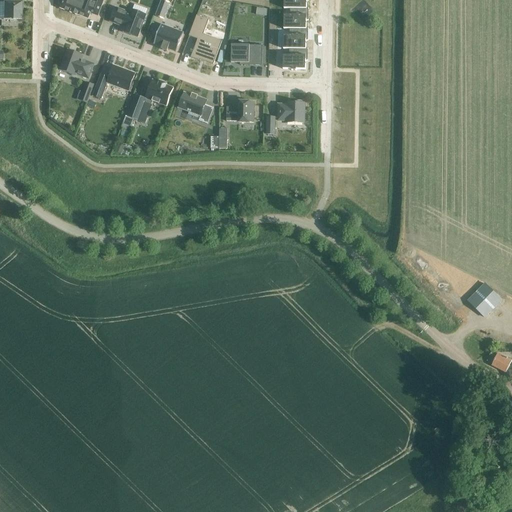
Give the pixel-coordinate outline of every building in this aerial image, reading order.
[(98,17),(104,0),(63,0),(60,9),(89,19),(91,14),(98,17)] [(162,0),(156,17),(163,20),(167,11),(170,3),(162,0)] [(309,1),(309,0),(284,0),(284,9),(292,9),(301,9),(306,9),(309,9),(307,9),(307,0),(309,1)] [(0,2),(0,19),(22,20),(23,2),(0,2)] [(112,17),(110,22),(125,28),(124,30),(124,33),(130,35),(138,38),(139,36),(146,16),(146,15),(148,10),(135,5),(133,10),(132,10),(131,13),(122,10),(116,8),(112,17)] [(307,20),(307,16),(301,16),(301,9),(292,9),(292,15),(284,15),(284,29),(292,29),(300,30),(306,30),(309,30),(309,29),(307,29),(307,21),(309,21),(309,20),(307,20)] [(214,65),(222,42),(204,35),(209,20),(197,16),(189,36),(198,40),(191,58),(200,61),(201,60),(214,65)] [(157,36),(154,44),(162,47),(162,49),(161,50),(167,52),(168,51),(168,49),(177,53),(179,46),(184,33),(171,29),(161,25),(157,36)] [(306,40),(306,36),(300,36),(300,30),(292,29),(292,36),(284,36),(284,50),(292,50),(300,50),(306,50),(308,50),(308,49),(306,49),(306,41),(308,41),(308,40),(306,40)] [(232,53),(231,63),(236,63),(240,63),(240,65),(248,66),(262,66),(262,58),(263,46),(254,46),(250,45),(240,45),(232,45),(232,53)] [(70,51),(68,51),(61,71),(76,76),(76,75),(89,79),(94,65),(82,60),(83,56),(76,53),(76,52),(71,50),(70,51)] [(306,61),(306,56),(300,56),(300,50),(292,50),(291,56),(284,56),(283,70),(292,70),(292,71),(293,71),(293,70),(296,70),(296,71),(296,70),(306,70),(306,61),(308,61),(306,61)] [(96,87),(93,96),(101,100),(103,96),(107,84),(108,84),(110,85),(120,89),(129,92),(135,74),(126,71),(121,69),(122,69),(121,69),(114,66),(111,73),(109,78),(106,77),(101,75),(101,76),(99,81),(96,87)] [(153,81),(146,99),(136,95),(128,117),(138,121),(145,103),(152,105),(153,102),(167,107),(174,89),(167,86),(167,84),(160,82),(160,83),(153,81)] [(87,83),(81,99),(88,102),(95,86),(87,83)] [(206,105),(207,101),(200,98),(200,99),(198,98),(198,97),(195,95),(193,95),(192,96),(187,94),(185,93),(181,102),(179,109),(190,113),(200,117),(200,119),(199,121),(203,123),(208,125),(212,114),(214,108),(212,107),(206,105)] [(240,122),(240,123),(254,123),(254,102),(240,102),(240,109),(236,109),(236,108),(227,107),(227,122),(240,122)] [(287,123),(304,124),(305,104),(303,104),(302,102),(298,102),(296,103),(291,103),(291,105),(279,105),(278,121),(287,121),(287,123)] [(275,135),(275,118),(267,118),(267,135),(275,135)] [(210,149),(219,149),(219,137),(211,137),(210,149)] [(225,140),(219,140),(219,149),(227,150),(227,142),(225,140)] [(118,145),(115,152),(118,153),(121,154),(124,147),(121,146),(118,145)] [(485,318),(502,301),(485,284),(468,301),(485,318)] [(506,373),(511,361),(498,354),(497,356),(491,353),(487,361),(493,364),(492,366),(506,373)]
